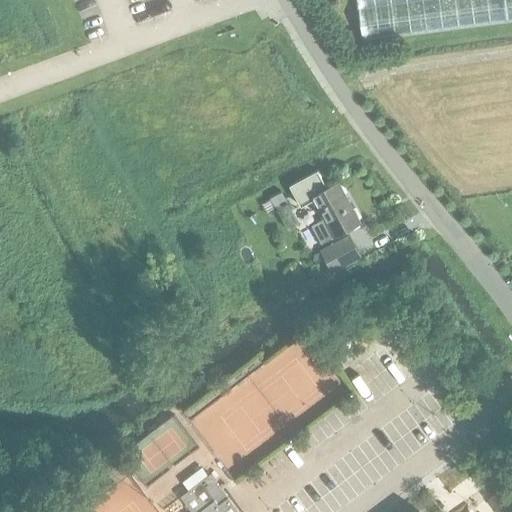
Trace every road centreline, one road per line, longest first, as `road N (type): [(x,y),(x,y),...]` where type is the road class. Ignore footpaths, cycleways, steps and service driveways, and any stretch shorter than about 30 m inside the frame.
road 1 (residential): [(511,313),(335,87),(281,0)]
road 2 (unclassified): [(242,0),(0,91)]
